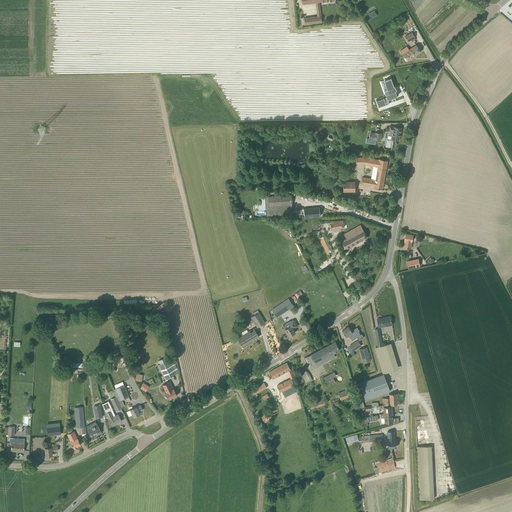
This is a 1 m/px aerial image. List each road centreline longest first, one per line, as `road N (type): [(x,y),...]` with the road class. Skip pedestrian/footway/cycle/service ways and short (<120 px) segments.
road 1 (unclassified): [(388,268),(417,112),(442,61),(492,12)]
road 2 (unclassified): [(238,382),(353,309),(388,268)]
road 3 (unclassified): [(409,447),(405,312),(388,268)]
road 4 (unclassified): [(146,442),(127,433),(68,463),(0,466)]
road 5 (unclassified): [(261,511),(264,450),(238,382)]
